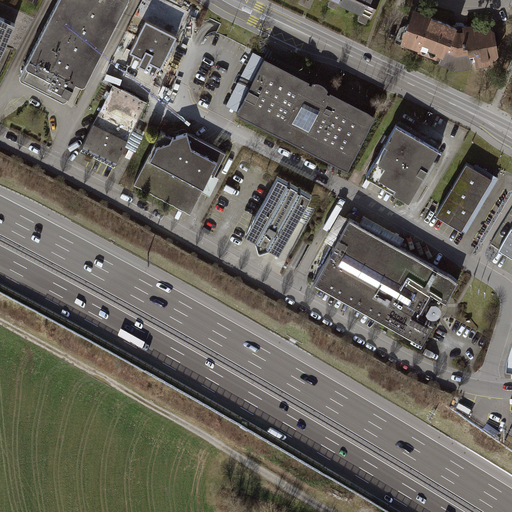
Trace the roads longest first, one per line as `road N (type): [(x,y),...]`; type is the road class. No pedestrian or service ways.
road 1 (motorway): [(511,509),(0,214)]
road 2 (residential): [(487,385),(428,368),(0,137)]
road 3 (motorway): [(0,264),(432,511)]
road 4 (residential): [(511,291),(368,200),(173,99)]
road 5 (secondary): [(233,0),(511,134)]
road 6 (track): [(0,321),(237,456)]
